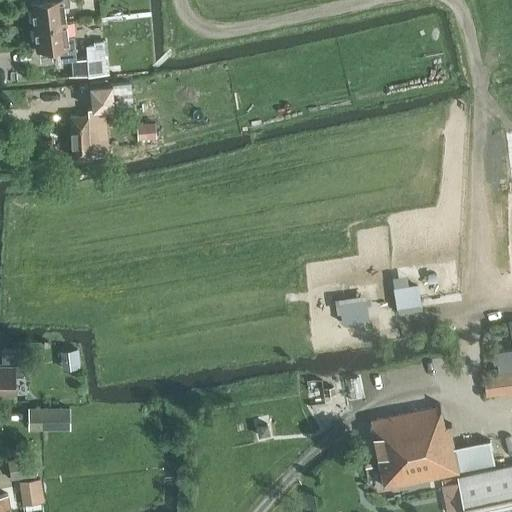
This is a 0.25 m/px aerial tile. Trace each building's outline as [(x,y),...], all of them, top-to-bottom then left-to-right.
[(30,0),(34,24),(66,20),(64,5),(70,4),(69,0),(30,0)] [(53,45),(55,61),(76,58),(73,34),(67,35),(66,20),(34,24),(37,47),(53,45)] [(95,44),(88,44),(91,76),(112,75),(112,72),(108,72),(106,40),(94,40),(95,44)] [(91,78),(91,84),(93,108),(89,108),(89,113),(70,115),(71,133),(73,159),(93,157),(93,155),(109,154),(105,108),(114,107),(133,106),(131,82),(113,83),(112,78),(112,75),(91,76),(91,78)] [(137,123),(138,138),(156,136),(155,122),(152,122),(137,123)] [(417,284),(394,288),(398,314),(421,311),(419,298),(417,284)] [(364,295),(338,300),(342,324),(368,320),(364,295)] [(511,347),(496,350),(499,372),(511,370),(511,335),(511,337),(511,347)] [(0,392),(14,393),(15,375),(25,375),(26,349),(2,348),(2,364),(0,364),(0,392)] [(511,372),(484,376),(486,396),(511,393),(511,372)] [(459,469),(495,462),(490,439),(455,446),(450,424),(444,426),(440,405),(370,419),(384,486),(459,471),(459,469)] [(29,418),(29,429),(41,429),(71,428),(70,406),(29,407),(29,418)] [(267,424),(256,426),(258,438),(270,435),(267,424)] [(9,459),(12,479),(36,475),(32,455),(9,459)] [(511,511),(511,464),(457,476),(459,482),(440,486),(445,511),(511,511)] [(20,481),(24,504),(45,500),(42,478),(20,481)] [(12,511),(9,493),(0,494),(0,511),(12,511)]
